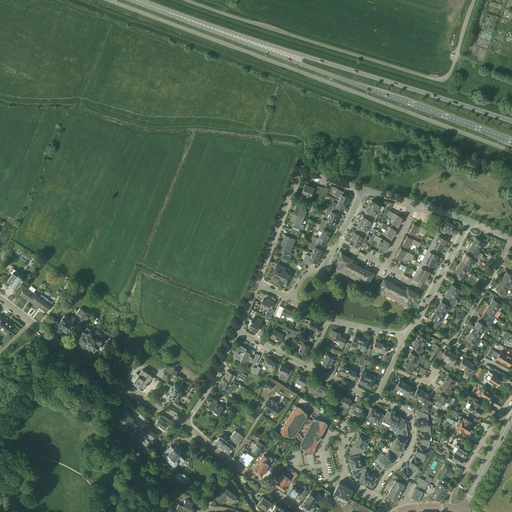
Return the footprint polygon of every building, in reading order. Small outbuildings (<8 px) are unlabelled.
[(325,188),(308,183),(308,185),(305,184),(301,192),(311,196),(314,189),(317,190),(316,192),(323,195),(323,193),(325,188)] [(346,204),(349,198),(337,192),(336,195),(340,197),(338,200),(346,204)] [(346,204),(338,200),(337,204),(333,202),(331,205),(330,204),(328,207),(334,209),(336,210),(337,208),(343,210),(346,204)] [(377,203),(372,200),(369,205),(379,211),(382,206),(379,204),(380,203),(377,202),(377,203)] [(296,206),(293,213),(304,217),(306,211),(308,212),(310,208),(302,205),(301,208),(296,206)] [(375,219),(379,211),(369,205),(366,211),(370,213),(369,216),(375,219)] [(336,221),(339,215),(333,212),(334,209),(328,207),(326,212),(330,214),(328,217),(336,221)] [(397,226),(402,217),(389,210),(386,215),(392,217),(391,219),(394,221),(392,223),(397,226)] [(293,213),(290,220),(295,222),(294,226),(302,229),(304,225),(301,224),(304,217),(293,213)] [(375,219),(369,216),(368,218),(363,216),(360,221),(371,227),(375,219)] [(336,221),(328,217),(327,221),(323,219),(320,224),(326,227),(327,224),(333,227),(336,221)] [(367,235),(371,227),(360,221),(358,227),(362,229),(361,232),(367,235)] [(450,222),(448,221),(447,222),(446,221),(444,226),(442,225),(439,230),(445,234),(446,231),(450,233),(454,225),(450,223),(450,222)] [(391,238),(396,230),(382,222),(380,227),(385,230),(384,232),(387,233),(386,236),(391,238)] [(425,235),(427,230),(414,223),(409,232),(414,235),(415,232),(418,234),(419,232),(425,235)] [(328,239),(331,232),(325,230),(326,227),(320,224),(317,230),(322,232),(320,235),(328,239)] [(297,240),(300,232),(292,229),(290,233),(291,233),(290,237),(285,235),(282,241),(292,245),(295,239),(297,240)] [(444,245),(446,239),(443,238),(444,235),(437,231),(433,239),(444,245)] [(367,235),(361,232),(359,234),(355,232),(352,237),(363,243),(367,235)] [(328,239),(320,235),(318,238),(314,236),(312,242),(317,245),(319,242),(325,245),(328,239)] [(380,246),(379,248),(377,252),(381,254),(383,250),(384,251),(389,242),(376,235),(375,235),(374,238),(374,239),(373,239),(379,242),(378,244),(380,246)] [(488,241),(479,235),(477,238),(476,237),(472,243),(480,248),(482,245),(485,247),(488,241)] [(418,247),(420,243),(407,236),(402,244),(408,247),(409,245),(412,246),(413,244),(418,247)] [(359,251),(359,250),(363,243),(352,237),(349,242),(354,245),(352,248),(359,251)] [(441,250),(444,245),(433,239),(430,244),(429,247),(436,251),(437,248),(441,250)] [(289,260),(292,253),(290,252),(292,245),(282,241),(279,248),(284,250),(283,254),(282,253),(281,257),(289,260)] [(319,257),(322,250),(316,247),(317,245),(312,242),(309,248),(313,250),(312,253),(319,257)] [(473,252),(472,255),(478,258),(481,253),(478,251),(480,248),(472,243),(468,249),(473,252)] [(435,261),(438,255),(434,253),(436,251),(429,247),(424,255),(435,261)] [(411,259),(414,255),(401,248),(396,257),(401,260),(402,257),(405,259),(406,257),(411,259)] [(319,257),(312,253),(310,256),(306,254),(303,260),(310,263),(312,261),(316,263),(319,257)] [(370,269),(369,268),(367,267),(366,267),(365,266),(365,267),(364,269),(355,264),(356,262),(357,262),(356,262),(355,261),(354,260),(353,259),(353,258),(352,259),(342,254),(341,257),(340,256),(338,261),(340,262),(337,267),(340,269),(340,270),(347,274),(348,274),(360,280),(360,281),(364,283),(365,282),(368,284),(373,273),(369,271),(370,269)] [(465,254),(461,260),(469,265),(472,266),(472,267),(473,267),(477,262),(478,263),(480,260),(478,258),(472,255),(471,257),(465,254)] [(432,266),(435,261),(424,255),(420,263),(427,267),(429,264),(432,266)] [(461,260),(458,265),(466,270),(468,272),(472,266),(469,265),(461,260)] [(272,273),(274,274),(274,275),(279,278),(285,267),(277,263),(272,273)] [(427,277),(430,271),(426,269),(427,267),(420,263),(416,271),(427,277)] [(458,265),(454,271),(460,275),(457,279),(463,282),(467,275),(464,273),(466,270),(458,265)] [(289,271),(290,270),(285,267),(279,278),(280,278),(278,282),(285,286),(292,273),(289,271)] [(10,276),(7,281),(12,284),(11,285),(15,287),(16,286),(18,288),(24,279),(21,278),(22,277),(18,274),(12,271),(10,274),(11,275),(10,276)] [(416,271),(412,279),(419,283),(420,280),(424,282),(427,277),(416,271)] [(511,273),(511,275),(506,271),(502,277),(511,283),(511,273)] [(511,285),(511,283),(502,277),(499,283),(506,288),(508,285),(511,287),(511,285)] [(408,288),(408,287),(407,287),(406,287),(405,287),(404,287),(403,286),(402,286),(401,288),(393,284),(394,282),(394,281),(393,281),(391,280),(390,279),(389,279),(388,281),(384,279),(378,289),(381,291),(381,292),(385,294),(398,300),(398,301),(405,305),(406,304),(409,305),(412,300),(414,301),(416,297),(415,296),(417,293),(408,288)] [(504,298),(508,293),(505,290),(506,288),(499,283),(495,288),(500,292),(498,294),(504,298)] [(452,284),(448,290),(456,295),(458,292),(461,294),(464,287),(459,284),(457,287),(452,284)] [(26,287),(21,294),(34,304),(39,297),(28,289),(30,287),(27,285),(26,287)] [(444,295),(452,300),(451,303),(453,305),(455,306),(457,302),(457,299),(454,298),(456,295),(448,290),(444,295)] [(34,304),(33,305),(37,308),(39,307),(46,312),(51,306),(53,303),(41,294),(39,297),(34,304)] [(274,302),(267,298),(265,300),(263,299),(260,304),(267,308),(268,307),(269,307),(265,316),(269,318),(270,317),(274,309),(272,307),(274,302)] [(498,302),(493,299),(489,305),(499,312),(505,303),(500,299),(498,302)] [(441,301),(438,306),(445,311),(447,308),(450,310),(453,305),(451,303),(448,301),(446,304),(441,301)] [(496,317),(499,312),(489,305),(485,310),(496,317)] [(284,308),(280,306),(275,315),(280,317),(281,314),(286,316),(286,315),(288,316),(287,318),(287,319),(292,321),(293,321),(295,317),(294,316),(291,315),(293,311),(284,307),(284,308)] [(438,306),(434,312),(444,318),(447,313),(445,311),(438,306)] [(83,319),(87,313),(85,311),(80,308),(76,313),(80,316),(80,317),(83,319)] [(485,310),(481,316),(487,319),(485,322),(490,326),(496,317),(485,310)] [(430,318),(436,321),(433,326),(438,330),(442,323),(445,319),(444,318),(434,312),(430,318)] [(0,315),(0,321),(1,322),(0,322),(0,328),(0,329),(1,328),(8,333),(13,326),(3,319),(4,318),(0,315)] [(57,321),(55,324),(55,326),(56,326),(56,327),(61,330),(62,328),(68,332),(72,325),(72,324),(74,322),(70,319),(69,320),(67,319),(68,318),(64,315),(62,318),(62,317),(59,322),(58,321),(57,321)] [(80,324),(83,326),(89,317),(86,315),(80,324)] [(298,315),(295,322),(301,324),(304,318),(298,315)] [(256,319),(253,317),(248,327),(257,331),(262,320),(257,318),(256,319)] [(314,337),(317,330),(316,329),(319,323),(310,320),(308,326),(312,328),(309,335),(314,337)] [(478,321),(474,327),(482,332),(484,334),(486,330),(490,325),(485,322),(483,324),(478,321)] [(471,332),(478,337),(482,332),(474,327),(471,332)] [(289,332),(288,331),(283,329),(281,333),(274,329),(270,337),(280,342),(283,335),(286,336),(288,336),(289,332)] [(331,331),(329,335),(330,336),(331,337),(331,338),(339,341),(339,342),(340,342),(339,345),(342,347),(345,338),(339,335),(340,333),(334,330),(334,331),(332,330),(331,331)] [(87,333),(84,331),(83,331),(82,333),(82,335),(78,340),(82,343),(81,344),(85,347),(86,346),(92,337),(91,337),(90,336),(91,334),(88,332),(87,333)] [(502,336),(502,337),(505,339),(507,336),(511,338),(510,341),(511,342),(511,334),(506,331),(505,331),(502,336)] [(475,348),(481,339),(478,337),(471,332),(467,338),(472,341),(470,344),(475,348)] [(415,340),(423,345),(425,342),(427,344),(430,340),(427,338),(426,339),(419,334),(415,340)] [(357,347),(361,338),(354,335),(351,344),(357,347)] [(92,337),(86,346),(90,349),(90,350),(93,352),(95,352),(97,349),(99,346),(99,345),(103,348),(106,343),(103,340),(102,341),(99,339),(99,340),(96,339),(92,337)] [(365,339),(362,337),(362,338),(361,338),(357,347),(361,348),(360,350),(365,352),(365,350),(366,350),(369,342),(368,341),(365,339)] [(422,353),(424,349),(421,347),(423,345),(415,340),(411,346),(415,348),(414,351),(416,352),(421,354),(422,353)] [(378,354),(382,343),(375,341),(372,349),(369,348),(367,353),(367,354),(370,355),(372,352),(378,354)] [(301,344),(298,352),(305,354),(305,352),(307,353),(309,346),(303,343),(302,345),(301,344)] [(386,362),(388,356),(385,354),(388,346),(382,343),(378,354),(383,357),(382,360),(386,362)] [(249,350),(246,349),(246,348),(240,345),(233,357),(240,360),(245,363),(247,359),(250,361),(249,361),(255,364),(260,355),(256,353),(256,354),(254,353),(255,351),(250,348),(249,350)] [(441,350),(437,357),(442,360),(444,357),(447,359),(452,352),(446,348),(444,352),(441,350)] [(491,348),(488,352),(493,355),(497,358),(496,358),(501,361),(501,362),(503,363),(504,363),(509,366),(511,360),(511,357),(501,351),(499,354),(495,351),(491,348)] [(330,367),(335,356),(334,356),(334,355),(327,352),(322,364),(330,367)] [(416,352),(414,354),(411,352),(407,358),(415,363),(416,360),(419,362),(421,359),(423,360),(424,357),(423,356),(422,355),(421,354),(416,352)] [(452,352),(447,359),(450,361),(448,364),(454,367),(455,366),(458,361),(457,361),(455,359),(458,355),(452,352)] [(458,361),(455,366),(460,369),(462,366),(465,368),(469,361),(464,357),(461,361),(458,359),(457,361),(458,361)] [(263,364),(267,365),(269,365),(267,368),(272,370),(276,362),(268,358),(267,360),(265,359),(263,364)] [(418,365),(415,363),(407,358),(403,364),(408,366),(406,369),(412,373),(418,365)] [(347,376),(350,368),(345,366),(346,362),(343,360),(340,367),(342,368),(340,373),(347,376)] [(469,361),(465,368),(467,370),(465,373),(471,377),(475,370),(473,368),(475,364),(469,361)] [(164,371),(162,375),(168,378),(170,374),(173,368),(167,365),(165,371),(164,371)] [(281,372),(278,378),(286,382),(290,375),(286,373),(289,368),(281,365),(278,371),(281,372)] [(353,379),(357,371),(350,368),(347,376),(353,379)] [(134,382),(133,382),(137,385),(139,387),(140,386),(144,388),(145,388),(147,384),(147,383),(148,380),(149,381),(150,380),(152,377),(152,376),(142,369),(139,374),(137,373),(135,373),(131,379),(132,380),(134,382)] [(223,379),(223,380),(229,382),(230,379),(233,381),(233,380),(235,377),(239,379),(239,378),(244,380),(247,375),(242,372),(241,374),(236,371),(234,374),(232,373),(227,370),(224,376),(225,377),(224,379),(223,379)] [(365,385),(368,376),(370,373),(363,371),(358,382),(365,385)] [(493,373),(489,371),(487,374),(491,377),(488,380),(497,385),(501,379),(496,375),(493,373)] [(368,376),(365,385),(371,388),(376,376),(373,375),(370,373),(368,376)] [(297,381),(296,383),(303,387),(305,384),(308,378),(300,374),(297,381)] [(460,379),(454,375),(452,378),(448,375),(444,381),(452,386),(454,387),(455,384),(457,385),(460,379)] [(223,380),(220,384),(225,387),(228,388),(226,391),(231,393),(233,390),(234,391),(237,385),(233,384),(235,381),(234,381),(233,380),(233,381),(230,379),(229,382),(223,380)] [(268,379),(265,384),(271,388),(274,383),(268,379)] [(400,380),(397,385),(394,383),(391,388),(397,392),(398,389),(401,391),(406,383),(400,380)] [(441,387),(446,390),(444,393),(445,393),(450,396),(453,390),(450,389),(452,386),(444,381),(441,387)] [(328,388),(319,383),(318,386),(312,384),(309,390),(323,397),(328,388)] [(413,390),(411,388),(412,387),(406,383),(401,391),(404,393),(402,395),(406,398),(408,399),(409,397),(413,390)] [(177,388),(178,386),(175,384),(174,386),(172,385),(167,393),(169,394),(168,396),(174,399),(174,400),(174,401),(176,402),(177,400),(176,399),(177,398),(179,399),(180,399),(183,395),(182,394),(180,392),(181,390),(177,388)] [(416,397),(419,399),(424,391),(418,388),(416,391),(413,390),(409,397),(414,400),(416,397)] [(480,391),(478,394),(481,395),(488,399),(489,398),(490,397),(490,396),(491,394),(487,391),(487,390),(485,388),(484,389),(483,388),(482,388),(480,390),(480,391)] [(426,407),(430,400),(427,399),(430,395),(424,391),(419,399),(422,400),(420,403),(426,407)] [(450,396),(445,393),(444,396),(440,393),(436,399),(437,400),(434,405),(437,406),(437,407),(441,409),(441,408),(443,405),(446,407),(449,403),(452,397),(450,396)] [(346,417),(347,415),(352,405),(349,403),(351,399),(343,395),(339,402),(346,406),(345,409),(342,415),(346,417)] [(305,406),(308,402),(301,398),(298,402),(305,406)] [(218,414),(223,407),(213,399),(207,408),(214,412),(218,414)] [(268,399),(263,407),(266,408),(265,409),(270,412),(271,412),(276,415),(280,407),(275,404),(276,402),(272,400),(271,401),(268,399)] [(465,407),(463,410),(468,413),(470,410),(477,415),(480,412),(481,412),(482,410),(481,409),(482,408),(480,407),(482,405),(474,400),(472,403),(471,402),(467,409),(465,407)] [(363,405),(357,402),(356,405),(352,404),(352,405),(347,415),(346,417),(344,421),(348,423),(353,413),(358,416),(363,405)] [(292,437),(307,413),(299,407),(296,406),(295,406),(296,407),(296,409),(294,409),(292,412),(293,413),(292,415),(291,415),(290,415),(286,421),(287,421),(287,423),(286,424),(284,424),(283,427),(283,428),(281,430),(281,429),(281,430),(283,433),(292,437)] [(377,411),(375,409),(372,407),(371,409),(367,408),(363,417),(371,421),(377,411)] [(455,421),(460,413),(460,412),(451,409),(447,416),(455,421)] [(387,412),(384,417),(382,415),(383,413),(380,411),(380,412),(377,411),(371,421),(372,422),(373,420),(378,422),(377,424),(380,426),(382,421),(387,412)] [(396,414),(394,413),(394,412),(391,411),(390,413),(387,412),(382,421),(390,425),(396,414)] [(429,426),(427,414),(418,411),(417,414),(419,415),(419,416),(419,418),(418,418),(419,422),(418,422),(420,428),(422,427),(429,426)] [(138,426),(131,421),(133,418),(125,413),(115,426),(120,429),(124,424),(127,427),(126,427),(133,432),(138,426)] [(405,429),(404,421),(401,419),(402,417),(399,415),(399,416),(396,414),(390,425),(397,429),(396,431),(401,433),(402,428),(405,429)] [(471,426),(471,425),(473,423),(463,417),(462,420),(459,418),(458,421),(469,429),(470,428),(471,426)] [(164,429),(168,424),(159,418),(155,423),(159,425),(157,428),(163,431),(164,429)] [(315,418),(300,446),(308,452),(312,452),(312,449),(313,449),(314,449),(315,446),(314,445),(315,443),(316,442),(317,443),(322,433),(321,432),(321,431),(322,429),(324,430),(325,427),(324,425),(326,424),(327,424),(324,421),(315,418)] [(458,421),(455,425),(458,426),(456,429),(465,435),(466,432),(467,433),(467,432),(468,432),(469,430),(469,429),(458,421)] [(429,441),(430,429),(429,426),(422,427),(422,430),(422,431),(420,431),(420,434),(419,440),(422,440),(429,441)] [(404,445),(405,442),(406,442),(407,439),(405,438),(406,435),(405,429),(402,428),(401,433),(396,431),(393,441),(404,445)] [(238,443),(244,436),(236,429),(230,437),(233,438),(230,441),(228,440),(227,441),(221,437),(219,437),(216,440),(217,442),(220,445),(219,446),(229,453),(233,447),(235,448),(239,444),(238,443)] [(156,434),(150,430),(146,435),(152,439),(156,434)] [(367,444),(371,436),(362,431),(361,434),(358,433),(357,436),(356,438),(367,444)] [(363,452),(367,444),(356,438),(355,441),(354,441),(352,444),(355,445),(353,448),(358,451),(358,450),(363,452)] [(425,456),(425,455),(424,455),(426,449),(427,447),(428,447),(429,444),(429,441),(422,440),(421,443),(421,444),(419,444),(418,447),(416,452),(418,453),(425,456)] [(249,453),(254,457),(256,454),(258,456),(263,449),(265,446),(264,446),(265,445),(259,441),(258,442),(249,453)] [(398,455),(399,454),(400,450),(403,451),(404,448),(403,447),(404,445),(393,441),(391,446),(389,448),(398,455)] [(464,457),(468,451),(462,447),(463,444),(458,441),(455,446),(458,448),(455,452),(464,457)] [(170,446),(162,454),(165,457),(173,465),(175,465),(177,464),(177,462),(178,461),(178,462),(180,464),(184,460),(182,458),(179,455),(181,453),(175,447),(173,449),(170,446)] [(242,462),(249,453),(248,452),(248,451),(245,448),(243,451),(242,451),(237,458),(242,462)] [(362,460),(361,454),(362,454),(363,452),(358,450),(358,451),(353,448),(350,454),(351,456),(348,457),(349,460),(350,460),(350,463),(362,460)] [(390,464),(392,462),(393,463),(395,460),(398,455),(389,448),(387,450),(388,452),(384,455),(390,464)] [(455,452),(453,456),(448,453),(445,458),(453,462),(454,460),(460,464),(462,461),(463,461),(464,461),(465,459),(464,458),(464,457),(455,452)] [(254,457),(249,453),(242,462),(247,466),(254,457)] [(417,469),(418,468),(416,468),(421,460),(422,461),(424,459),(425,456),(418,453),(417,456),(416,457),(415,456),(413,458),(409,463),(411,464),(417,469)] [(383,454),(375,460),(378,463),(375,465),(379,470),(381,468),(384,466),(386,468),(388,466),(388,465),(390,464),(384,455),(383,454)] [(263,455),(252,470),(256,473),(264,462),(267,458),(267,457),(263,455)] [(264,462),(256,473),(261,476),(264,472),(265,473),(267,470),(266,469),(268,465),(268,464),(269,463),(269,464),(273,459),(268,456),(267,457),(267,458),(264,462)] [(365,468),(363,466),(362,460),(350,463),(351,465),(350,466),(351,469),(353,468),(355,475),(365,468)] [(417,469),(411,464),(409,467),(409,468),(407,466),(405,468),(400,472),(407,479),(416,472),(417,469)] [(437,478),(440,479),(431,495),(439,500),(450,483),(444,479),(451,467),(446,465),(444,464),(441,469),(442,469),(437,478)] [(370,474),(365,471),(366,470),(365,468),(355,475),(361,479),(359,481),(363,483),(363,482),(365,483),(370,474)] [(365,483),(368,484),(367,485),(371,487),(371,485),(372,486),(375,481),(374,481),(376,477),(370,474),(365,483)] [(282,475),(275,485),(284,491),(286,488),(288,489),(293,482),(291,481),(282,475)] [(423,492),(428,482),(420,478),(418,482),(410,497),(418,502),(423,492)] [(393,498),(398,488),(396,488),(399,482),(395,480),(387,495),(393,498)] [(302,487),(295,482),(288,492),(296,497),(298,494),(300,496),(300,495),(303,498),(308,490),(306,488),(307,487),(304,485),(302,487)] [(339,482),(335,488),(333,492),(334,492),(330,500),(331,501),(335,504),(331,511),(332,511),(372,511),(374,510),(353,499),(356,493),(355,491),(353,490),(353,489),(339,482)] [(397,500),(403,488),(405,485),(399,482),(396,488),(398,488),(393,498),(397,500)] [(236,499),(237,497),(224,486),(219,492),(220,493),(215,499),(221,504),(226,498),(228,500),(228,501),(231,504),(232,503),(235,505),(238,501),(236,499)] [(325,489),(321,495),(323,496),(326,498),(330,493),(327,490),(325,489)] [(310,494),(302,504),(310,510),(310,509),(313,506),(317,499),(310,494)] [(266,510),(271,502),(263,496),(257,504),(266,510)] [(179,503),(176,508),(184,511),(184,510),(187,511),(188,509),(191,511),(193,507),(191,506),(193,502),(187,499),(183,506),(179,503)]
